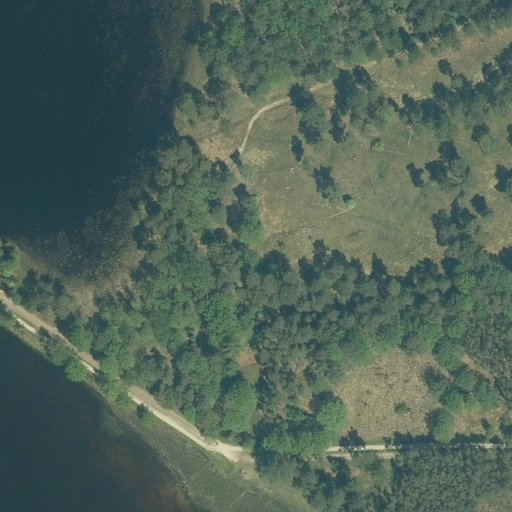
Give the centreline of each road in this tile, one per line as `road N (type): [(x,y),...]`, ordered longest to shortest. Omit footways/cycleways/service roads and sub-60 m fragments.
road 1 (track): [(45,329),(238,458),(511,451)]
road 2 (track): [(261,109),(511,3)]
